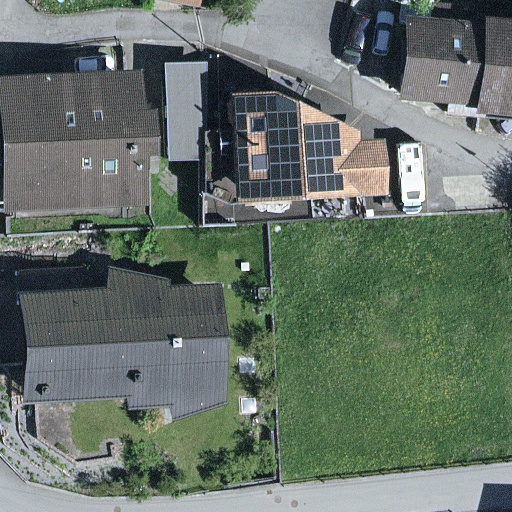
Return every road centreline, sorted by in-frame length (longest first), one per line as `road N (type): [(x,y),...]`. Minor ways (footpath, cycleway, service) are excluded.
road 1 (residential): [(511,139),(434,136),(262,42),(0,44)]
road 2 (residential): [(245,511),(511,491)]
